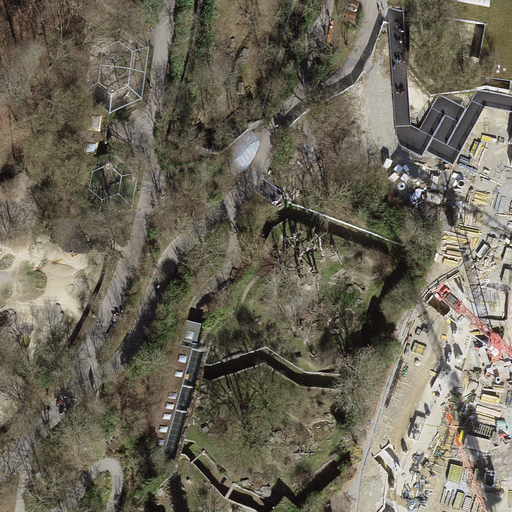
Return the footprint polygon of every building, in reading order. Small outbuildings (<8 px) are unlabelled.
[(476,75),(511,81),(511,0),(436,0),(435,18),(484,25),(476,75)] [(93,101),(84,104),(77,153),(88,161),(104,155),(111,115),(93,101)] [(252,131),(246,131),(221,154),(219,160),(227,174),(238,173),(244,170),(249,166),(255,155),(259,143),(252,131)] [(91,254),(76,216),(50,216),(49,237),(65,254),(91,254)] [(202,325),(182,320),(177,340),(197,345),(202,325)] [(136,453),(176,463),(205,353),(166,342),(136,453)] [(465,459),(456,508),(478,511),(490,511),(500,466),(465,459)] [(297,511),(284,500),(273,511),(297,511)]
